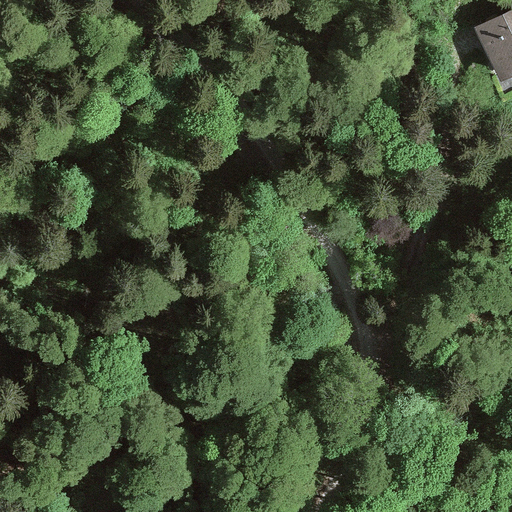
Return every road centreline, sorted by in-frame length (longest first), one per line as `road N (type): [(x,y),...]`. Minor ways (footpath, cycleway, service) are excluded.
road 1 (track): [(319,511),(368,460),(369,304),(234,72),(154,0)]
road 2 (track): [(511,168),(426,259),(368,358)]
